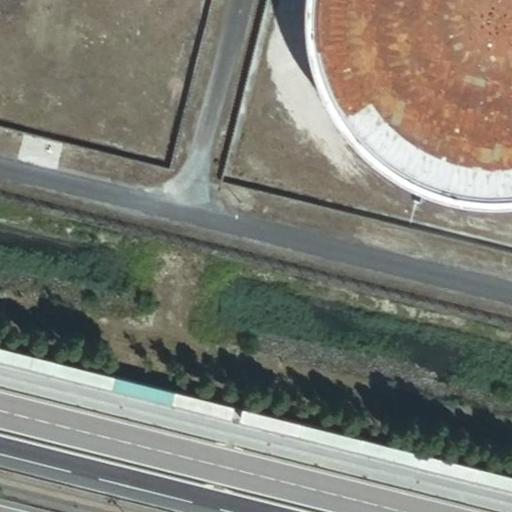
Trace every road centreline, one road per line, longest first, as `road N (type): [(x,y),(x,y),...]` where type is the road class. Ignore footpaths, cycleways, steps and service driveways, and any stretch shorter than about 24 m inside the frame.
road 1 (unclassified): [(403,511),(0,410)]
road 2 (unclassified): [(0,449),(249,511)]
